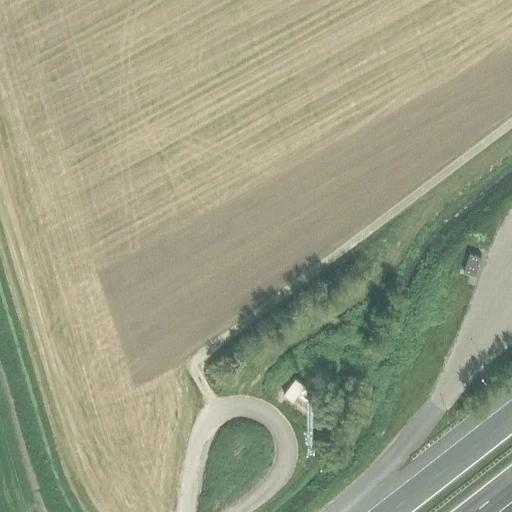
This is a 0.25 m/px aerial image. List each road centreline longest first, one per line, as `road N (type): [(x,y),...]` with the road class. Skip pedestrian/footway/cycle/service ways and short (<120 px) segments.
road 1 (unclassified): [(243,511),(282,475),(285,440),(273,420),(252,408),(218,412)]
road 2 (motorway): [(511,418),(391,511)]
